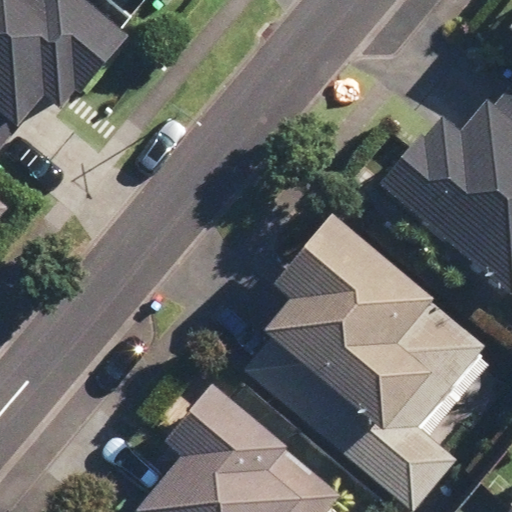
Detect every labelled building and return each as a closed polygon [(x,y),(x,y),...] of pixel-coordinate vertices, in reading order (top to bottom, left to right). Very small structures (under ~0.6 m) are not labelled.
[(0,0),(0,158),(6,163),(63,96),(80,111),(145,34),(103,0),(0,0)] [(511,11),(485,44),(511,67),(511,11)] [(410,128),(350,193),(490,323),(510,301),(511,303),(511,91),(508,88),(472,126),(466,121),(437,153),(410,128)] [(0,244),(29,211),(0,185),(0,244)] [(251,356),(230,382),(389,511),(406,511),(444,467),(420,448),(487,366),(316,227),(253,304),(272,319),(246,352),(251,356)] [(325,511),(330,506),(191,398),(146,457),(165,472),(133,511),(325,511)] [(511,511),(511,487),(490,511),(511,511)]
